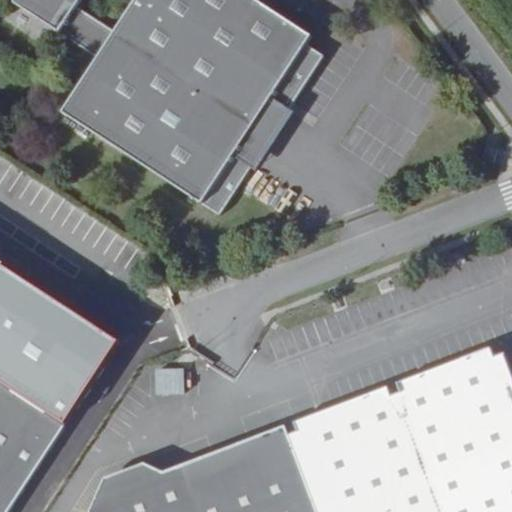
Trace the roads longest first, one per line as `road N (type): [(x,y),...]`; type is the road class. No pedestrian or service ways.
road 1 (unclassified): [(178,322),(511,195)]
road 2 (unknown): [(192,317),(173,334),(145,327),(103,272),(0,201)]
road 3 (tertiary): [(511,96),(439,0)]
